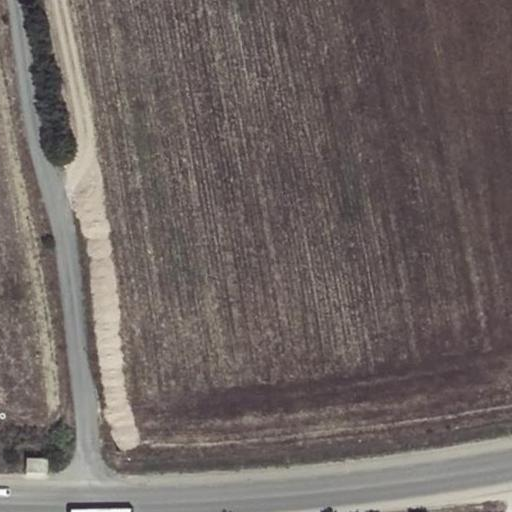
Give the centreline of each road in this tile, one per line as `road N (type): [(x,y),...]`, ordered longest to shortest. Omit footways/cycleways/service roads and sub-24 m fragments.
road 1 (unclassified): [(92,507),(83,359),(19,0)]
road 2 (secondary): [(511,467),(230,506),(92,507)]
